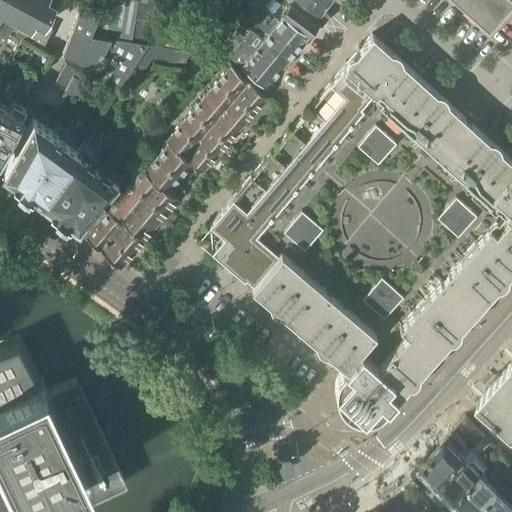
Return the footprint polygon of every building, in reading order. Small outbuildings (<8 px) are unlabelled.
[(0,0),(0,23),(11,29),(12,28),(25,33),(24,36),(42,46),(51,28),(43,23),(55,2),(51,0),(0,0)] [(148,42),(145,42),(130,39),(92,33),(101,5),(91,0),(83,0),(71,28),(68,34),(61,52),(67,55),(88,66),(85,74),(116,90),(127,73),(146,45),(148,42)] [(92,33),(130,39),(135,16),(136,12),(136,11),(138,0),(103,0),(102,6),(101,5),(92,33)] [(138,0),(136,11),(136,12),(152,16),(155,0),(138,0)] [(287,0),(288,1),(317,23),(319,25),(320,25),(328,14),(319,8),(308,0),(287,0)] [(511,0),(453,0),(487,31),(511,3),(511,0)] [(288,1),(280,12),(283,14),(307,35),(317,23),(288,1)] [(253,10),(259,15),(297,47),(307,35),(283,14),(278,20),(258,4),(253,10)] [(261,39),(286,61),(297,47),(259,15),(254,22),(267,33),(261,39)] [(135,16),(130,39),(145,42),(149,19),(135,16)] [(0,23),(0,36),(6,39),(11,29),(0,23)] [(235,30),(230,35),(275,74),(286,61),(261,39),(249,29),(243,36),(235,30)] [(326,350),(328,351),(345,366),(340,371),(338,373),(337,376),(336,379),(335,382),(334,384),(334,387),(334,390),(334,393),(335,396),(336,399),(337,402),(339,405),(340,407),(343,409),(345,411),(347,413),(350,414),(352,415),(355,416),(357,417),(360,417),(362,417),(365,417),(367,417),(370,416),(372,415),(375,414),(377,413),(379,412),(383,409),(407,382),(409,382),(411,381),(412,380),(414,379),(415,378),(416,376),(417,374),(417,372),(418,371),(418,370),(426,361),(441,345),(448,336),(450,336),(452,336),(453,335),(455,334),(456,332),(457,331),(458,329),(458,327),(459,325),(459,324),(474,307),(466,300),(472,294),(480,301),(496,283),(497,283),(499,283),(501,282),(503,281),(504,279),(505,278),(506,276),(506,274),(506,272),(506,271),(511,265),(511,160),(500,150),(500,148),(499,146),(498,144),(497,143),(496,141),(494,140),(492,140),(490,139),(488,139),(471,123),(463,131),(457,126),(464,118),(447,102),(447,100),(446,98),(445,96),(444,95),(443,94),(441,93),(439,92),(437,91),(435,91),(402,61),(401,59),(401,57),(400,56),(399,54),(397,53),(395,52),(394,51),(392,50),(390,50),(371,33),(355,53),(353,53),(351,54),(349,54),(348,56),(347,57),(346,59),(345,61),(344,62),(344,65),(208,224),(209,224),(211,250),(210,251),(243,279),(250,270),(257,276),(249,284),(267,299),(268,301),(268,303),(269,305),(270,306),(272,308),(273,309),(275,309),(277,310),(280,310),(314,339),(314,341),(315,343),(316,344),(317,346),(318,347),(320,348),(322,349),(324,349),(326,350)] [(275,74),(230,35),(225,42),(233,48),(228,54),(240,65),(265,86),(275,74)] [(146,45),(127,73),(136,79),(151,57),(181,62),(190,51),(146,45)] [(72,75),(76,68),(64,62),(53,84),(64,90),(72,75)] [(230,63),(217,78),(236,93),(236,92),(248,79),(230,63)] [(72,75),(64,90),(74,96),(83,82),(72,75)] [(217,78),(204,94),(223,108),(236,93),(217,78)] [(266,95),(248,79),(236,92),(255,108),(266,95)] [(236,92),(236,93),(223,108),(241,124),(255,108),(236,92)] [(204,94),(191,109),(210,124),(223,108),(204,94)] [(0,152),(22,113),(25,107),(11,99),(8,105),(0,100),(0,152)] [(223,108),(210,124),(209,124),(227,140),(241,124),(223,108)] [(191,109),(178,124),(196,139),(209,124),(210,124),(191,109)] [(1,171),(39,199),(76,149),(36,120),(32,117),(31,117),(1,171)] [(165,139),(168,142),(183,155),(195,141),(196,139),(178,124),(165,139)] [(209,124),(196,139),(195,141),(214,156),(227,140),(209,124)] [(195,141),(183,155),(190,162),(191,161),(201,170),(214,156),(195,141)] [(168,142),(157,156),(179,175),(190,162),(183,155),(168,142)] [(76,149),(39,199),(77,226),(117,179),(94,163),(98,158),(79,144),(76,149)] [(157,156),(145,169),(167,189),(179,175),(157,156)] [(140,168),(132,178),(167,210),(178,198),(167,189),(145,169),(144,171),(140,168)] [(132,178),(120,193),(155,224),(167,210),(132,178)] [(107,208),(122,222),(142,240),(155,224),(120,193),(107,208)] [(84,236),(100,249),(122,222),(107,208),(84,236)] [(122,222),(100,249),(120,266),(142,240),(122,222)] [(0,511),(68,511),(65,505),(112,483),(65,385),(50,392),(43,378),(40,379),(39,379),(34,382),(20,353),(15,342),(0,349),(0,511)] [(511,362),(477,402),(511,432),(511,362)] [(430,478),(437,484),(465,456),(460,451),(466,444),(452,430),(419,467),(421,468),(419,473),(426,479),(430,478)] [(485,436),(476,445),(481,450),(489,441),(485,436)] [(471,450),(465,456),(437,484),(443,490),(441,494),(448,501),(452,500),(453,501),(481,472),(488,466),(471,450)] [(505,483),(510,478),(511,475),(511,463),(511,464),(499,477),(505,483)] [(476,511),(498,490),(481,472),(453,501),(460,507),(459,511),(458,511),(476,511)] [(476,511),(508,511),(511,508),(511,503),(498,490),(476,511)]
